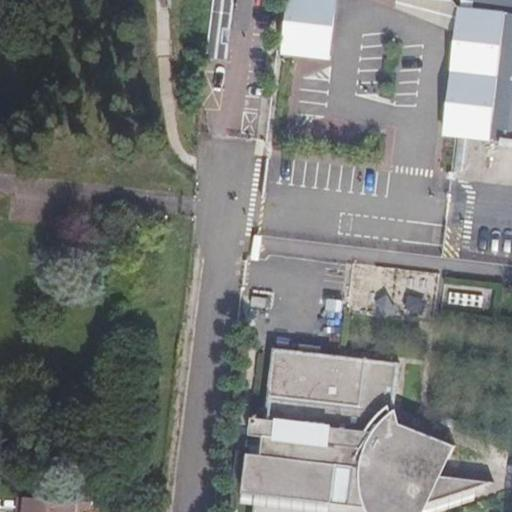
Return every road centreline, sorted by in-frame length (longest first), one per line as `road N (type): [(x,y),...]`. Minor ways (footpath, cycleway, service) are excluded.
road 1 (unclassified): [(226,203),(189,511)]
road 2 (unclassified): [(511,211),(447,203),(394,224),(226,203)]
road 3 (unclassified): [(233,169),(252,0)]
